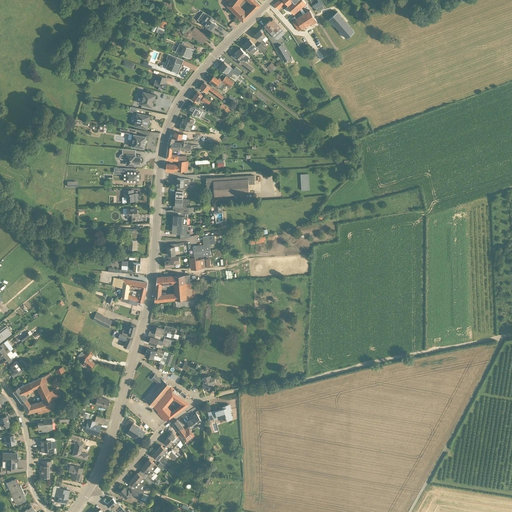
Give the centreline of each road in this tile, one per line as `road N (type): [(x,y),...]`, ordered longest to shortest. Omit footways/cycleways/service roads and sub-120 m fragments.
road 1 (secondary): [(89,489),(144,320),(167,125),(196,77),(273,0)]
road 2 (unclassified): [(89,489),(109,489),(171,419),(203,399),(501,337)]
road 3 (unclassified): [(409,511),(501,337)]
road 4 (unclassified): [(49,511),(30,484),(24,424),(0,385)]
